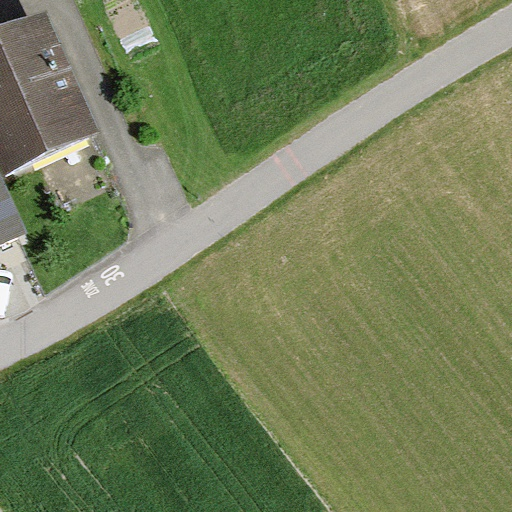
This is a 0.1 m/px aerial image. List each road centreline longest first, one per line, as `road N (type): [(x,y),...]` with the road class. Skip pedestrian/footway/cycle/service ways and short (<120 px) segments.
road 1 (unclassified): [(511,34),(352,125),(160,257)]
road 2 (residential): [(0,339),(160,257)]
